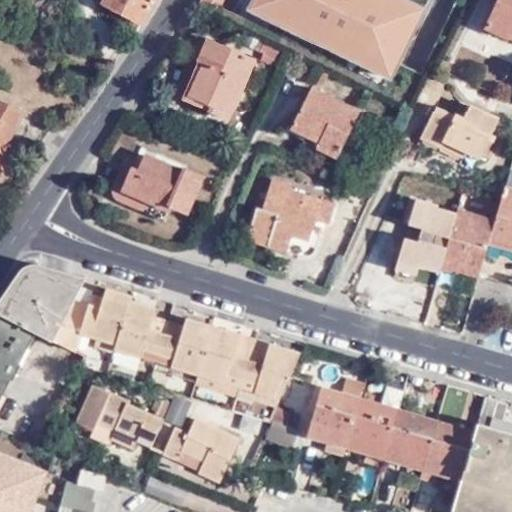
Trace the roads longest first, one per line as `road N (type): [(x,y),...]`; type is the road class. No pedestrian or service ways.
road 1 (residential): [(511,369),(112,249),(32,212)]
road 2 (tertiary): [(32,212),(176,0)]
road 3 (unknown): [(440,88),(332,316)]
